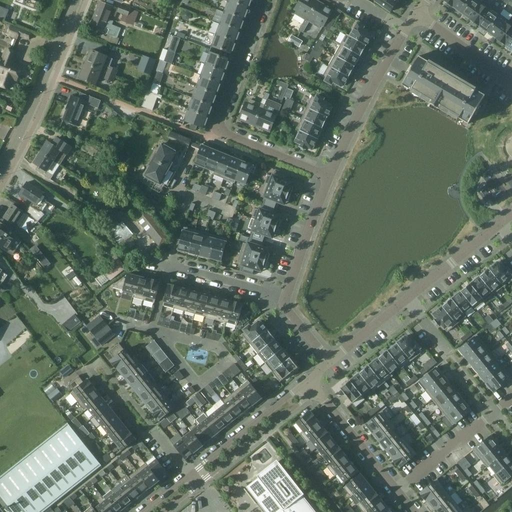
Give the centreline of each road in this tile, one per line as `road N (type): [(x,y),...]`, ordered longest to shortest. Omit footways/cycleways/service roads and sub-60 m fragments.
road 1 (residential): [(264,0),(218,131),(329,177)]
road 2 (tertiary): [(0,171),(76,0)]
road 3 (residential): [(408,34),(329,177)]
road 4 (residential): [(309,386),(195,479)]
road 5 (residential): [(309,386),(394,491)]
road 6 (residential): [(329,177),(286,298)]
road 7 (residential): [(153,329),(217,348),(228,360),(197,383)]
road 8 (residential): [(286,298),(170,265)]
